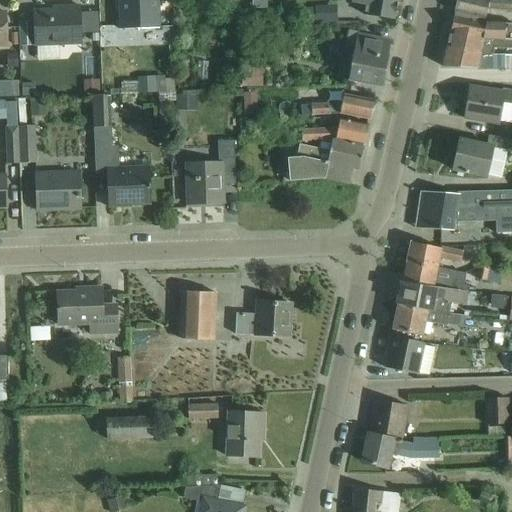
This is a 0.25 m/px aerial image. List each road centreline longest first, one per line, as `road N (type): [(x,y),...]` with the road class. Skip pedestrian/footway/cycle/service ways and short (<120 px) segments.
road 1 (residential): [(0,260),(366,252)]
road 2 (tertiary): [(366,252),(430,0)]
road 3 (residential): [(336,387),(511,382)]
road 4 (tertiary): [(336,387),(366,252)]
road 5 (tertiary): [(309,511),(336,387)]
